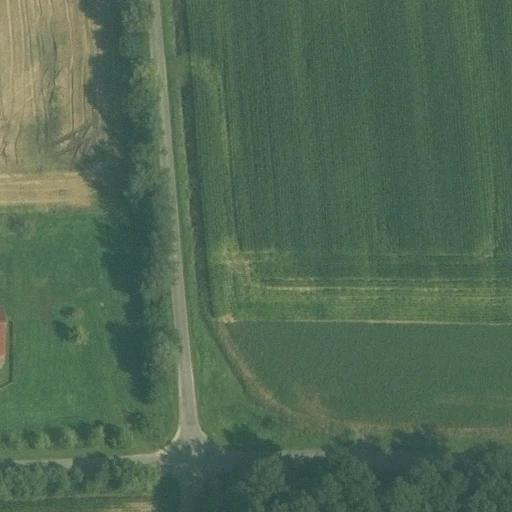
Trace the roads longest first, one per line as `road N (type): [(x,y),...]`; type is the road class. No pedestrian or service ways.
road 1 (unclassified): [(157,0),(199,467)]
road 2 (unclassified): [(511,476),(199,467)]
road 3 (unclassified): [(199,467),(0,469)]
